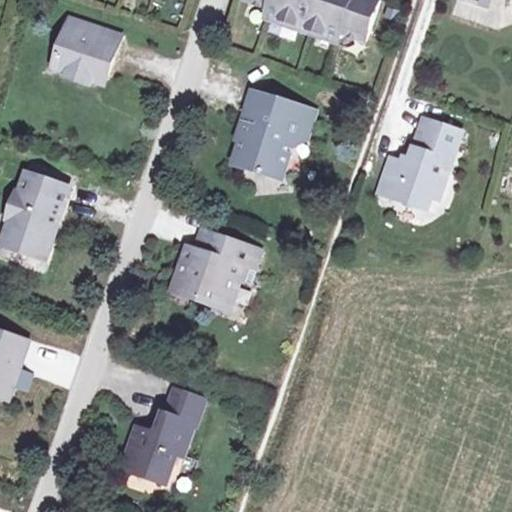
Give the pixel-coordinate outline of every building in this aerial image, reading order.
[(270,17),(342,41),(344,35),(369,42),(382,2),(375,0),(249,0),(249,2),(272,10),(270,17)] [(99,32),(98,36),(74,29),(62,60),(70,75),(98,85),(113,77),(125,41),(99,32)] [(304,129),(307,130),(314,112),(258,94),(252,113),(273,120),(269,132),(248,126),(241,146),(246,147),(239,169),(285,184),(304,129)] [(314,112),(307,130),(316,132),(322,114),(314,112)] [(252,113),(248,126),(269,132),(273,120),(252,113)] [(460,133),(427,122),(414,161),(407,165),(395,161),(384,194),(421,206),(434,200),(441,179),(450,174),(459,148),(455,147),(460,133)] [(41,254),(50,257),(56,240),(53,239),(54,232),(58,232),(62,227),(63,221),(73,193),(31,179),(10,242),(18,246),(21,249),(27,253),(31,255),(38,256),(40,255),(41,254)] [(178,297),(190,301),(233,315),(244,285),(254,289),(266,256),(209,237),(203,256),(193,253),(183,283),(178,297)] [(47,265),(50,257),(41,254),(40,255),(38,256),(31,255),(27,253),(21,249),(18,246),(10,242),(6,251),(47,265)] [(0,397),(12,402),(17,387),(32,392),(36,380),(22,375),(32,345),(0,334),(0,397)] [(142,430),(135,450),(146,455),(138,475),(171,486),(182,457),(189,459),(199,429),(203,430),(211,404),(181,393),(172,418),(169,417),(164,434),(159,436),(142,430)] [(146,455),(135,450),(128,471),(138,475),(146,455)]
